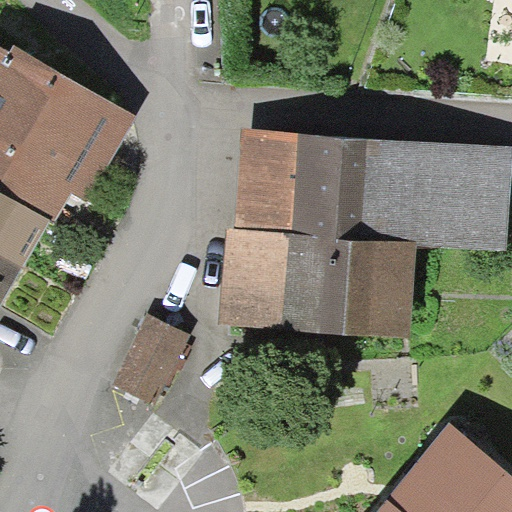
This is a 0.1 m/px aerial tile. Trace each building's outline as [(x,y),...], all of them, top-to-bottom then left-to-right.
[(9,51),(0,46),(0,253),(25,268),(51,222),(54,224),(71,194),(87,203),(138,117),(13,44),(9,51)] [(511,169),(511,145),(242,128),(235,229),(226,228),(219,324),(410,337),(417,246),(506,252),(511,169)] [(0,309),(25,268),(0,253),(0,309)] [(150,314),(113,381),(154,404),(191,337),(150,314)] [(511,511),(511,474),(450,422),(375,511),(511,511)]
